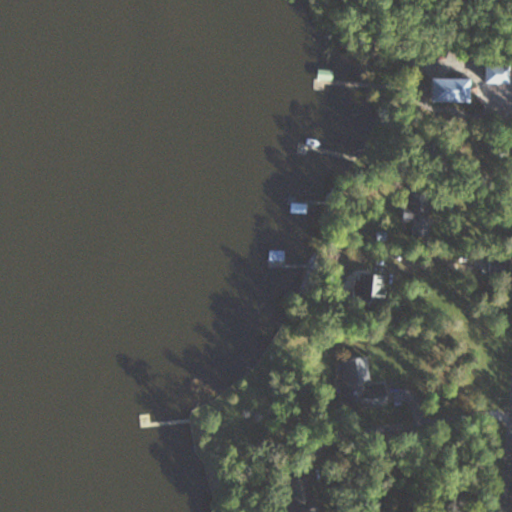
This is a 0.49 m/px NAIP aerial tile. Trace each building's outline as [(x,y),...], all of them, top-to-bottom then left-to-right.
[(504,67),(479,67),(479,84),(504,84),(504,67)] [(328,79),(328,70),(314,70),(314,79),(328,79)] [(421,100),(461,100),(461,79),(421,79),(421,100)] [(398,202),(398,224),(408,224),(408,235),(424,235),(425,197),(406,197),(406,202),(398,202)] [(355,300),(375,300),(375,272),(355,272),(355,300)]
